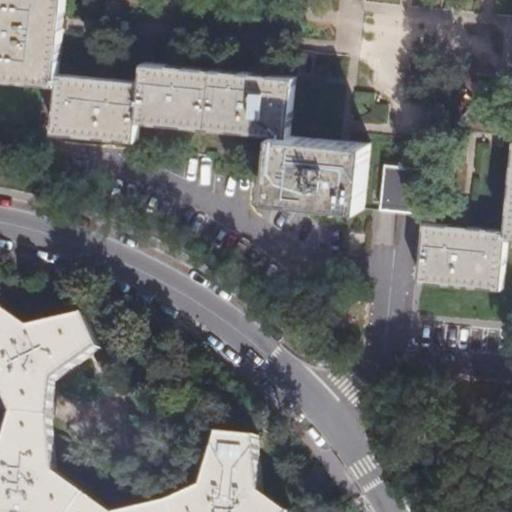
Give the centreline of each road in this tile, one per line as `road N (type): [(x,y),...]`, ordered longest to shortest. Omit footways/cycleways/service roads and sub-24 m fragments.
road 1 (residential): [(84,158),(154,180),(292,257),(394,271),(385,352)]
road 2 (tertiary): [(320,403),(273,357),(182,294),(126,265),(0,222)]
road 3 (tertiary): [(391,511),(320,403)]
road 4 (residential): [(511,370),(385,352)]
